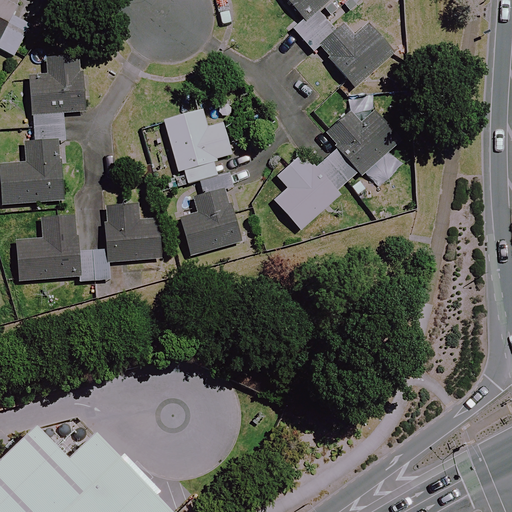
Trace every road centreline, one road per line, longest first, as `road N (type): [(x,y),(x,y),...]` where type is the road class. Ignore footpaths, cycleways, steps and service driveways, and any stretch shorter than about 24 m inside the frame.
road 1 (tertiary): [(511,295),(499,172),(511,44)]
road 2 (primary): [(389,511),(428,443),(511,354)]
road 3 (unknown): [(172,18),(92,172)]
road 4 (primary): [(405,511),(511,455)]
